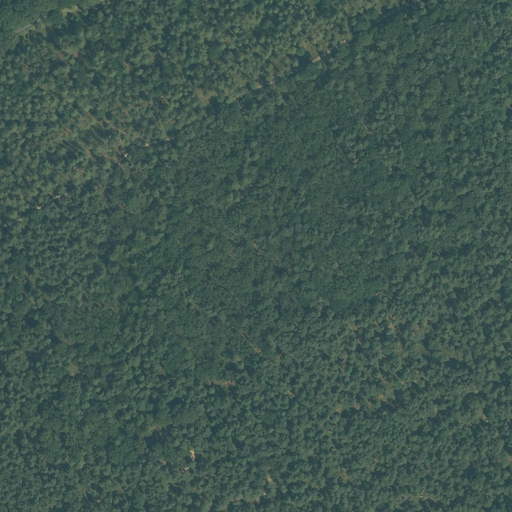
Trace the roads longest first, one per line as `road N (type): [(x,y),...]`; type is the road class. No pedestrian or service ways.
road 1 (track): [(416,0),(212,109),(182,136),(150,144),(0,228)]
road 2 (track): [(119,0),(120,50),(146,106),(142,149)]
